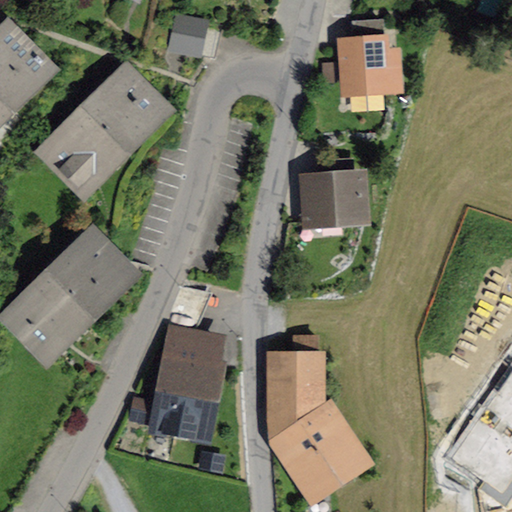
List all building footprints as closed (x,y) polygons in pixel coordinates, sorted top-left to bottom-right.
[(202,59),(210,21),(176,14),(168,53),(202,59)] [(338,38),(340,63),(322,64),(324,85),(341,84),(342,99),(405,95),(402,49),(391,49),(390,35),(385,36),(384,21),(353,22),(354,37),(338,38)] [(0,131),(58,75),(6,22),(0,27),(0,131)] [(85,205),(176,115),(124,63),(33,153),(85,205)] [(356,101),(357,112),(387,111),(386,100),(356,101)] [(367,169),(355,170),(354,159),(329,161),(330,172),(299,175),(303,230),(372,225),(367,169)] [(0,321),(48,370),(145,276),(94,224),(0,315),(0,321)] [(214,446),(229,362),(223,361),(227,335),(167,325),(155,400),(150,425),(149,434),(214,446)] [(321,334),(292,334),(292,351),(268,351),(268,443),(328,403),(328,351),(321,351),(321,334)] [(130,422),(150,425),(155,400),(134,397),(130,422)] [(377,465),(333,400),(328,403),(268,443),(312,508),(377,465)] [(224,474),(227,455),(202,451),(199,470),(224,474)]
